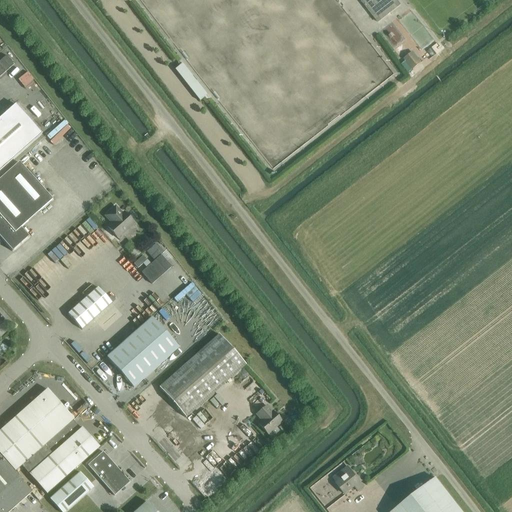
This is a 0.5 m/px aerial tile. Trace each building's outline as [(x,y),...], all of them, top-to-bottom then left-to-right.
[(360,0),(378,23),(400,5),(395,0),(360,0)] [(432,48),(428,51),(433,57),(437,54),(432,48)] [(413,51),(404,58),(412,69),(421,62),(413,51)] [(0,118),(0,171),(42,135),(15,105),(0,118)] [(52,200),(19,163),(0,179),(0,238),(12,252),(28,237),(20,228),(52,200)] [(115,207),(105,216),(106,217),(106,216),(113,223),(108,228),(120,241),(118,238),(134,224),(124,213),(122,215),(115,207)] [(152,284),(171,268),(161,256),(164,253),(156,244),(147,252),(154,261),(141,273),(152,284)] [(141,253),(136,248),(130,253),(135,259),(141,253)] [(142,256),(133,264),(138,269),(146,261),(142,256)] [(68,315),(81,330),(111,304),(98,288),(68,315)] [(178,348),(151,318),(106,358),(133,389),(178,348)] [(159,388),(185,418),(246,365),(219,335),(159,388)] [(0,455),(15,472),(22,466),(44,446),(52,455),(81,429),(73,421),(74,420),(47,390),(0,431),(0,455)] [(259,425),(267,435),(282,422),(273,412),(272,413),(266,406),(256,415),(262,422),(259,425)] [(291,416),(291,419),(295,423),(299,420),(294,414),(291,416)] [(46,495),(99,448),(82,428),(81,429),(52,455),(44,446),(22,466),(30,474),(29,475),(46,495)] [(103,452),(87,466),(114,496),(130,483),(103,452)] [(0,511),(9,511),(32,493),(0,457),(0,511)] [(337,483),(336,484),(345,495),(355,487),(358,492),(364,487),(348,467),(333,478),(337,483)] [(80,473),(50,500),(60,511),(65,511),(93,488),(80,473)] [(461,511),(436,479),(393,511),(461,511)] [(135,511),(153,511),(145,503),(135,511)]
